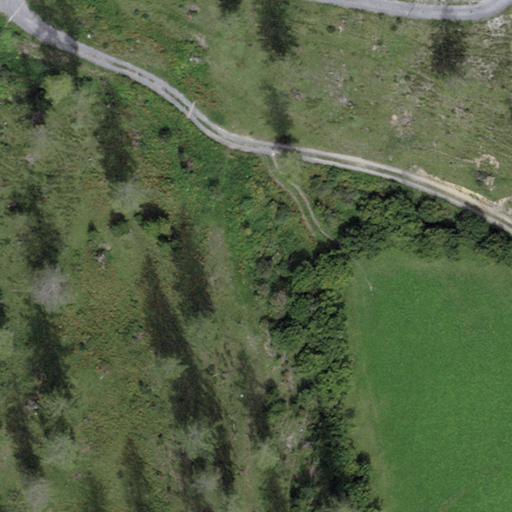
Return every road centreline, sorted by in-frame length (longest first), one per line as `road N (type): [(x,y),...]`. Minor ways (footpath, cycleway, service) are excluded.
road 1 (track): [(14,0),(153,81),(221,133),(376,170),(483,212),(511,232)]
road 2 (track): [(505,0),(455,14),(345,0)]
